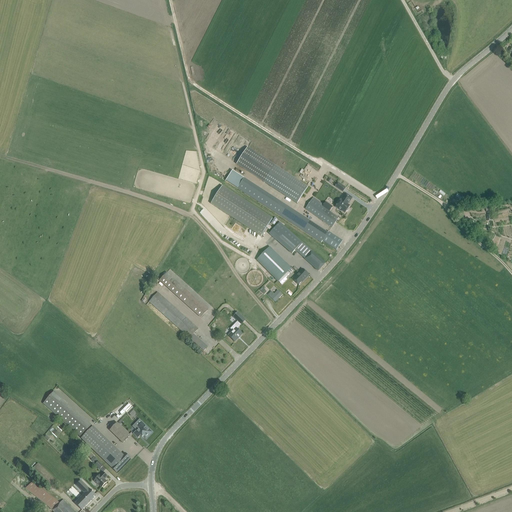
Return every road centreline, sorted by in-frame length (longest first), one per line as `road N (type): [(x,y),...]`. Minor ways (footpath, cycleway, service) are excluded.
road 1 (unclassified): [(151,487),(154,456),(172,431),(334,263),(385,195),(450,83),(511,28)]
road 2 (track): [(397,175),(441,203),(511,274)]
